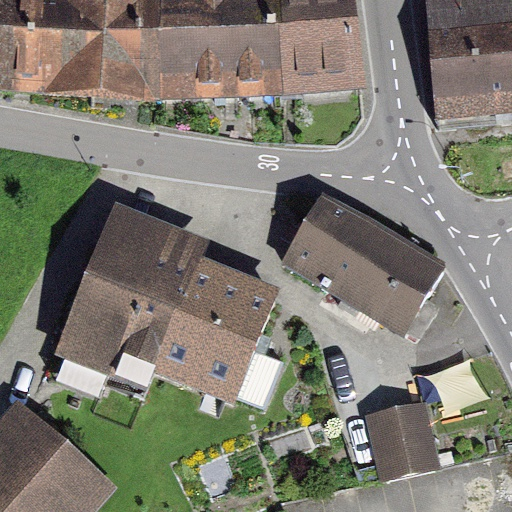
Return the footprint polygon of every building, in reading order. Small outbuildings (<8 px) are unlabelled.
[(0,0),(0,85),(162,100),(162,96),(367,85),(357,0),(0,0)] [(511,0),(428,0),(438,116),(511,110),(511,0)] [(322,193),(282,262),(406,334),(446,265),(322,193)] [(213,237),(117,199),(56,352),(147,388),(155,368),(238,401),(284,284),(206,253),(213,237)] [(251,401),(272,405),(281,358),(260,354),(251,401)] [(19,396),(0,417),(0,511),(98,511),(122,486),(19,396)] [(430,402),(366,415),(381,482),(445,468),(430,402)]
